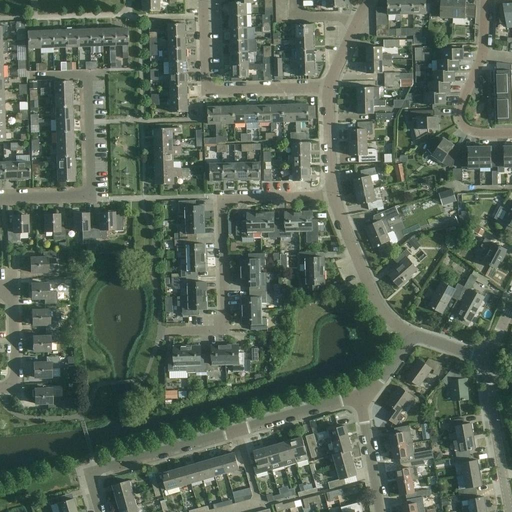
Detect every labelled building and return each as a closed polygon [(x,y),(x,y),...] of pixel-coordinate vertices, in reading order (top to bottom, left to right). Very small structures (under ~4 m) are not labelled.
[(160,0),(143,0),(143,11),(160,11),(160,0)] [(388,13),(388,15),(396,15),(396,21),(401,21),(401,14),(400,0),(388,0),(388,7),(388,13)] [(400,0),(401,14),(414,14),(413,0),(400,0)] [(413,0),(414,14),(426,14),(426,13),(426,3),(426,0),(413,0)] [(453,17),(453,0),(440,0),(441,4),(431,3),(430,13),(430,16),(453,17)] [(476,18),(476,5),(466,5),(466,0),(453,0),(453,17),(476,18)] [(247,15),(246,3),(246,2),(237,3),(237,2),(229,3),(230,15),(247,15)] [(505,4),(498,4),(499,23),(506,23),(507,28),(511,27),(511,8),(511,2),(505,2),(505,4)] [(230,28),(247,27),(247,15),(230,15),(230,28)] [(168,37),(185,37),(185,24),(168,25),(168,37)] [(296,38),(313,38),(313,25),(295,25),(296,38)] [(231,40),(247,39),(247,27),(230,28),(231,40)] [(24,28),(16,28),(16,40),(17,40),(24,40),(25,40),(24,28)] [(127,52),(127,45),(127,28),(114,29),(115,51),(115,46),(122,45),(122,52),(127,52)] [(90,46),(102,46),(102,29),(89,30),(90,46)] [(109,51),(115,51),(114,29),(102,29),(102,46),(109,46),(109,51)] [(53,48),(65,47),(65,30),(52,31),(53,48)] [(65,47),(78,47),(77,30),(65,30),(65,47)] [(78,47),(90,46),(89,30),(77,30),(78,47)] [(28,48),(41,48),(40,31),(27,32),(28,48)] [(41,48),(53,48),(52,31),(40,31),(41,48)] [(169,50),(186,49),(185,37),(168,37),(169,50)] [(296,50),(313,50),(313,38),(296,38),(296,50)] [(231,52),(248,52),(247,39),(231,40),(231,52)] [(391,54),(382,54),(382,46),(366,47),(367,60),(392,59),(391,54)] [(458,60),(463,60),(462,48),(443,49),(443,60),(458,60)] [(169,62),(186,62),(186,49),(169,50),(169,62)] [(297,63),(314,62),(313,50),(296,50),(297,63)] [(231,65),(248,64),(248,52),(231,52),(231,65)] [(392,59),(367,60),(367,73),(382,73),(382,66),(387,66),(387,67),(392,67),(392,59)] [(458,71),(458,60),(443,60),(438,60),(438,71),(439,71),(453,71),(458,71)] [(170,74),(187,74),(186,62),(169,62),(170,74)] [(290,68),(297,68),(297,76),(314,75),(314,62),(297,63),(290,63),(290,68)] [(495,84),(511,83),(511,70),(511,71),(511,64),(496,63),(497,76),(494,76),(495,84)] [(249,77),(248,70),(250,70),(252,70),(256,70),(261,70),(263,70),(263,77),(272,76),(271,64),(248,64),(231,65),(232,78),(249,77)] [(454,82),(453,71),(439,71),(438,71),(434,71),(434,82),(449,82),(454,82)] [(162,87),(187,86),(187,74),(170,74),(170,81),(162,81),(162,87)] [(0,90),(3,91),(3,84),(7,84),(8,82),(8,78),(3,78),(0,78),(0,90)] [(54,95),(71,94),(71,82),(54,82),(54,95)] [(449,93),(449,82),(434,82),(429,82),(430,93),(445,93),(449,93)] [(498,97),(511,96),(511,83),(495,84),(495,92),(497,92),(498,97)] [(170,99),(187,99),(187,86),(162,87),(170,87),(170,99)] [(379,87),(358,87),(358,101),(380,100),(379,87)] [(445,104),(445,93),(430,93),(422,93),(422,105),(445,104)] [(55,107),(72,107),(71,94),(54,95),(55,107)] [(495,109),(511,108),(511,96),(498,97),(498,101),(495,101),(495,109)] [(171,112),(188,111),(187,99),(170,99),(171,112)] [(380,100),(358,101),(358,114),(374,114),(374,106),(386,106),(385,100),(380,100)] [(283,122),(296,122),(295,104),(283,105),(283,122)] [(308,104),(295,104),(296,122),(296,132),(296,140),(307,139),(307,134),(304,132),(301,132),(301,121),(308,121),(308,119),(315,119),(314,106),(308,106),(308,104)] [(258,123),(271,122),(270,105),(258,106),(258,123)] [(271,122),(283,122),(283,105),(270,105),(271,122)] [(221,124),(222,124),(234,123),(233,106),(221,107),(221,124)] [(234,123),(246,123),(246,106),(233,106),(234,123)] [(259,129),(258,123),(258,106),(246,106),(246,123),(246,129),(259,129)] [(55,120),(72,119),(72,107),(55,107),(55,120)] [(222,142),(222,134),(222,124),(221,124),(221,107),(208,107),(209,124),(216,124),(216,135),(216,142),(222,142)] [(511,121),(511,108),(495,109),(496,118),(498,117),(498,122),(511,121)] [(434,110),(410,111),(411,118),(418,118),(418,128),(414,128),(417,140),(429,133),(428,132),(428,129),(438,129),(437,117),(435,117),(435,116),(434,116),(434,112),(434,110)] [(55,132),(72,132),(72,119),(55,120),(55,132)] [(349,142),(367,142),(366,135),(372,134),(372,122),(357,122),(357,129),(348,130),(349,142)] [(154,140),(172,140),(172,132),(180,132),(180,128),(154,129),(154,140)] [(56,144),(73,144),(72,132),(55,132),(56,144)] [(453,145),(443,139),(438,147),(435,145),(435,144),(427,149),(427,150),(427,149),(432,155),(431,157),(441,164),(442,163),(443,163),(442,164),(452,168),(457,152),(452,148),(453,145)] [(154,151),(181,150),(180,147),(173,147),(172,140),(154,140),(154,151)] [(292,155),(309,155),(309,142),(292,143),(292,155)] [(376,149),(367,149),(367,142),(349,142),(349,155),(358,155),(358,162),(377,162),(376,149)] [(56,157),(73,156),(73,144),(56,144),(56,157)] [(498,167),(511,166),(511,146),(504,147),(504,154),(497,154),(498,167)] [(461,168),(480,167),(479,147),(468,148),(468,154),(461,154),(461,168)] [(498,167),(497,154),(491,154),(491,147),(479,147),(480,167),(498,167)] [(155,162),(173,162),(173,155),(181,155),(181,150),(154,151),(155,162)] [(288,168),(310,167),(309,155),(292,155),(288,156),(288,168)] [(56,169),(73,169),(73,156),(56,157),(56,163),(54,163),(52,165),(52,169),(56,169)] [(4,179),(16,179),(16,162),(4,162),(4,179)] [(21,162),(16,162),(16,179),(29,179),(29,162),(21,162)] [(189,168),(181,169),(173,169),(173,162),(155,162),(155,174),(189,172),(189,168)] [(247,163),(248,180),(261,179),(260,162),(247,163)] [(210,181),(223,181),(222,163),(205,164),(205,180),(210,179),(210,181)] [(235,163),(222,163),(223,181),(235,180),(235,163)] [(235,180),(248,180),(247,163),(240,163),(235,163),(235,180)] [(403,164),(395,166),(397,174),(405,172),(403,164)] [(289,177),(289,181),(310,180),(310,167),(288,168),(292,168),(293,175),(290,175),(289,177)] [(378,174),(376,175),(374,168),(360,171),(362,178),(353,180),(356,192),(373,188),(372,181),(379,180),(378,174)] [(56,169),(57,182),(74,181),(73,169),(56,169)] [(461,169),(453,169),(453,180),(461,180),(461,169)] [(174,177),(181,177),(189,176),(189,172),(155,174),(156,185),(174,184),(174,177)] [(373,188),(356,192),(358,205),(367,203),(369,210),(383,207),(379,187),(373,188)] [(441,205),(456,200),(453,190),(438,195),(441,205)] [(511,199),(505,209),(508,210),(502,222),(507,225),(505,230),(511,233),(511,199)] [(186,220),(204,219),(203,207),(195,207),(195,201),(179,201),(179,213),(185,213),(186,220)] [(498,205),(494,218),(502,220),(506,207),(498,205)] [(392,232),(386,219),(390,217),(387,210),(374,216),(377,223),(365,228),(374,247),(377,245),(381,253),(386,250),(386,249),(391,246),(391,245),(395,243),(397,242),(397,240),(394,232),(392,232)] [(470,220),(467,210),(461,212),(461,215),(459,216),(460,223),(470,220)] [(318,243),(318,237),(318,220),(311,220),(311,212),(298,213),(298,231),(306,231),(307,243),(318,243)] [(94,239),(94,226),(88,226),(87,213),(73,214),(74,218),(74,227),(74,231),(82,231),(82,244),(94,243),(94,238),(94,239)] [(100,226),(94,226),(94,239),(94,238),(106,238),(106,230),(114,230),(114,216),(114,231),(123,231),(122,214),(114,215),(114,213),(100,213),(100,226)] [(280,237),(279,221),(273,221),(273,213),(260,214),(260,232),(268,232),(268,238),(280,237)] [(291,231),(298,231),(298,213),(285,213),(285,221),(279,221),(280,237),(291,237),(291,231)] [(59,214),(44,215),(45,232),(53,232),(53,239),(65,239),(65,227),(59,227),(59,214)] [(247,222),(242,222),(242,236),(242,239),(254,238),(261,238),(260,232),(260,214),(247,214),(247,222)] [(20,233),(28,233),(27,216),(13,216),(13,229),(7,229),(8,242),(20,241),(20,233)] [(74,218),(65,219),(65,227),(74,227),(74,218)] [(180,239),(197,239),(196,233),(204,232),(204,219),(186,220),(186,228),(180,228),(180,239)] [(477,227),(474,231),(481,236),(484,230),(477,227)] [(412,238),(408,242),(416,251),(420,247),(412,238)] [(485,238),(480,246),(489,251),(484,262),(496,268),(502,256),(504,257),(508,250),(485,238)] [(187,258),(205,257),(205,245),(197,245),(197,239),(180,239),(174,240),(175,246),(177,246),(177,251),(181,251),(187,251),(187,258)] [(331,243),(331,252),(340,252),(340,247),(337,243),(331,243)] [(406,258),(411,254),(407,249),(394,260),(398,265),(388,274),(399,288),(407,281),(406,279),(417,270),(406,258)] [(265,254),(254,254),(254,250),(249,250),(249,254),(248,254),(248,260),(241,260),(241,273),(259,273),(259,265),(265,265),(265,254)] [(47,263),(56,263),(55,251),(43,252),(43,258),(30,258),(31,272),(47,272),(47,263)] [(305,271),(324,271),(323,258),(316,258),(316,252),(299,253),(299,264),(305,264),(305,271)] [(182,278),(198,277),(198,271),(205,271),(205,257),(187,258),(187,266),(181,266),(182,278)] [(324,271),(305,271),(306,279),(300,279),(300,291),(316,291),(316,284),(324,284),(324,271)] [(249,292),(266,291),(265,280),(259,280),(259,273),(241,273),(241,286),(249,286),(249,292)] [(471,274),(464,288),(460,294),(457,300),(463,302),(456,315),(470,323),(484,298),(471,290),(474,285),(474,284),(477,278),(471,274)] [(182,278),(172,278),(172,282),(172,286),(176,289),(188,289),(188,296),(206,295),(206,282),(198,283),(198,277),(182,278)] [(441,283),(428,306),(442,314),(451,297),(457,301),(457,300),(460,294),(464,288),(463,288),(458,284),(455,290),(441,283)] [(57,304),(56,291),(56,284),(31,284),(31,299),(44,298),(44,304),(57,304)] [(292,285),(282,285),(282,293),(284,293),(292,293),(292,285)] [(242,311),(260,311),(260,303),(266,303),(266,291),(249,292),(249,298),(242,298),(242,311)] [(206,295),(188,296),(188,304),(182,304),(183,315),(199,315),(199,309),(207,308),(206,295)] [(49,318),(49,316),(48,310),(44,310),(32,311),(32,325),(45,324),(45,330),(58,330),(57,318),(49,318)] [(260,311),(242,311),(242,324),(250,324),(250,330),(267,329),(266,318),(260,318),(260,311)] [(50,342),(58,342),(58,330),(45,330),(46,336),(33,337),(33,351),(50,351),(50,342)] [(225,346),(225,364),(233,364),(233,372),(245,371),(244,353),(238,353),(238,345),(225,346)] [(207,370),(206,354),(200,354),(200,346),(186,347),(187,365),(187,373),(207,372),(207,370)] [(218,364),(225,364),(225,346),(212,346),(212,354),(206,354),(207,370),(218,370),(218,364)] [(174,355),(169,355),(169,371),(180,371),(187,371),(187,365),(186,347),(174,347),(174,355)] [(50,369),(59,369),(59,356),(46,357),(46,363),(34,363),(34,377),(51,377),(50,369)] [(439,375),(442,363),(428,359),(424,364),(419,360),(406,377),(419,386),(431,369),(434,370),(433,373),(439,375)] [(461,379),(460,375),(460,374),(452,368),(441,381),(446,385),(450,381),(452,401),(468,400),(466,379),(461,379)] [(409,405),(414,398),(399,387),(387,403),(393,408),(386,417),(395,424),(399,420),(400,421),(404,416),(400,413),(407,403),(409,405)] [(48,409),(60,409),(60,397),(51,397),(51,389),(34,389),(35,404),(48,403),(48,409)] [(177,390),(166,390),(166,399),(177,399),(177,390)] [(457,439),(473,436),(472,433),(473,432),(472,424),(465,425),(464,419),(450,421),(451,427),(455,426),(456,433),(448,434),(449,440),(457,439)] [(427,423),(421,424),(423,439),(429,438),(427,423)] [(332,442),(348,438),(345,426),(329,430),(332,442)] [(392,447),(413,444),(409,426),(395,428),(396,434),(389,435),(392,447)] [(309,449),(314,448),(317,447),(313,434),(306,436),(309,449)] [(457,458),(471,455),(470,450),(476,449),(475,440),(474,440),(473,436),(457,439),(459,451),(456,452),(457,458)] [(308,459),(307,454),(302,437),(290,440),(296,463),(308,459)] [(334,449),(328,451),(329,456),(333,455),(335,454),(343,452),(350,450),(350,451),(352,450),(348,438),(332,442),(334,449)] [(296,463),(290,440),(278,444),(284,466),(296,463)] [(272,470),(284,466),(278,444),(266,447),(271,464),(272,469),(272,470)] [(423,460),(433,458),(432,450),(414,453),(413,444),(392,447),(394,459),(400,458),(401,464),(423,460)] [(272,469),(271,464),(266,447),(254,451),(257,462),(253,464),(256,474),(272,469)] [(336,467),(353,462),(350,451),(335,454),(333,455),(336,467)] [(227,473),(239,469),(234,452),(222,456),(227,473)] [(464,476),(480,473),(479,469),(480,469),(478,460),(472,462),(471,455),(457,458),(458,464),(462,464),(464,476)] [(215,476),(227,473),(222,456),(210,459),(215,476)] [(203,480),(215,476),(210,459),(198,463),(203,480)] [(398,483),(412,480),(418,479),(415,467),(424,466),(423,460),(401,464),(401,469),(396,470),(398,483)] [(353,462),(336,467),(340,479),(328,482),(330,489),(346,484),(344,478),(357,474),(353,462)] [(191,483),(203,480),(198,463),(186,466),(191,483)] [(179,486),(191,483),(186,466),(174,470),(179,486)] [(162,491),(179,486),(174,470),(162,473),(164,481),(159,483),(162,491)] [(461,473),(454,475),(457,487),(464,485),(461,473)] [(459,495),(477,492),(476,486),(483,485),(481,477),(480,477),(480,473),(464,476),(466,488),(458,489),(459,495)] [(412,480),(398,483),(400,495),(414,492),(412,480)] [(116,498),(133,493),(130,481),(113,485),(116,498)] [(235,503),(245,501),(251,499),(252,495),(252,493),(251,490),(233,495),(234,499),(235,503)] [(333,497),(338,496),(336,490),(326,493),(329,502),(333,501),(333,497)] [(417,498),(430,496),(429,490),(416,492),(417,498)] [(472,511),(486,510),(485,506),(486,506),(485,497),(478,498),(477,492),(459,495),(460,502),(468,501),(469,506),(463,507),(463,511),(472,511)] [(119,510),(136,505),(133,493),(116,498),(119,510)] [(268,502),(283,498),(282,494),(273,496),(267,498),(268,502)] [(58,511),(74,511),(76,511),(73,499),(62,502),(61,496),(47,500),(49,506),(56,504),(58,511)] [(308,503),(314,502),(312,497),(303,499),(305,509),(309,508),(308,503)] [(448,497),(441,498),(442,506),(449,504),(448,497)] [(290,508),(296,507),(302,505),(300,500),(294,501),(288,503),(290,508)] [(290,508),(288,503),(283,504),(282,502),(275,504),(277,511),(284,510),(290,508)] [(362,511),(361,508),(359,502),(341,507),(342,511),(362,511)] [(403,511),(417,511),(416,503),(402,506),(403,511)]
